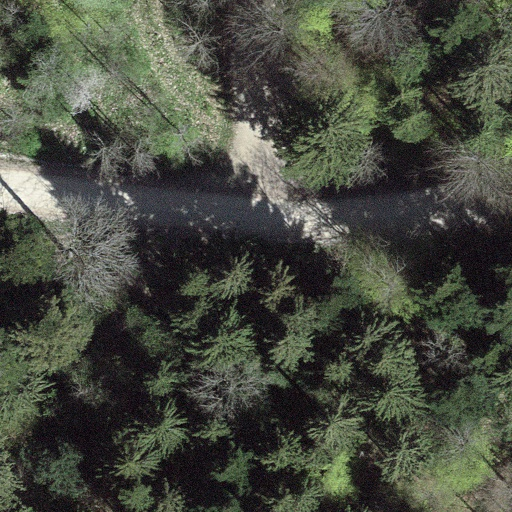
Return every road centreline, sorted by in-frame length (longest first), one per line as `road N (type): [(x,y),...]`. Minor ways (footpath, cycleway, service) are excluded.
road 1 (unclassified): [(511,195),(445,210),(254,209),(0,186)]
road 2 (track): [(254,209),(254,34),(262,0)]
